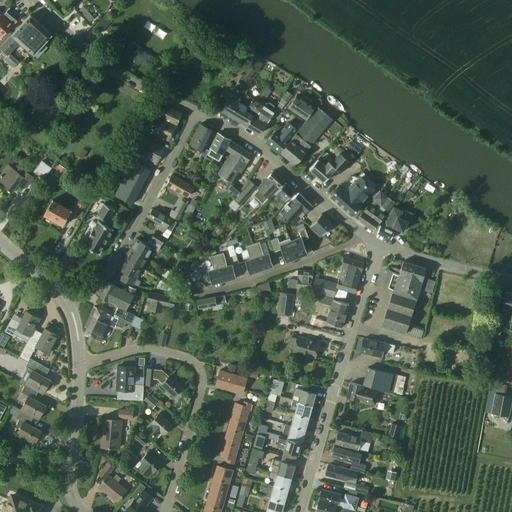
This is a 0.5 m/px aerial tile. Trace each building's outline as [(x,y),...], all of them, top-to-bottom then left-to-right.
[(0,46),(0,47),(12,34),(7,30),(20,16),(10,7),(3,13),(0,10),(0,46)] [(0,47),(0,46),(0,48),(7,55),(9,53),(10,54),(19,43),(21,45),(23,43),(34,54),(35,54),(44,43),(52,35),(30,14),(12,34),(0,47)] [(10,54),(9,53),(7,55),(3,59),(13,68),(19,61),(10,54)] [(248,80),(255,70),(250,66),(243,76),(248,80)] [(264,105),(263,105),(254,99),(245,93),(249,87),(239,80),(231,92),(241,98),(240,100),(239,102),(248,107),(246,110),(254,115),(247,126),(260,133),(267,124),(256,116),(264,105)] [(265,86),(259,95),(266,99),(272,91),(265,86)] [(70,87),(63,95),(71,102),(77,94),(70,87)] [(286,92),(282,99),(288,103),(292,95),(286,92)] [(239,102),(240,100),(228,93),(225,97),(228,99),(221,111),(247,126),(254,115),(246,110),(248,107),(239,102)] [(306,120),(315,107),(297,95),(289,108),(306,120)] [(274,112),(275,111),(274,106),(269,103),(264,104),(263,105),(264,105),(256,116),(267,124),(274,112)] [(169,140),(182,113),(166,105),(153,132),(169,140)] [(295,164),(306,152),(332,119),(318,107),(291,140),(281,152),(295,164)] [(201,156),(214,131),(201,123),(188,148),(201,156)] [(280,151),(297,130),(289,123),(279,134),(275,131),(267,141),(280,151)] [(224,154),(231,140),(218,133),(211,147),(208,151),(206,149),(202,155),(218,164),(224,154)] [(6,147),(11,151),(17,143),(11,138),(7,142),(9,143),(6,147)] [(156,164),(165,147),(149,139),(140,156),(156,164)] [(220,173),(225,176),(234,182),(252,153),(232,141),(227,149),(233,152),(220,173)] [(347,154),(335,167),(340,173),(345,177),(357,163),(347,154)] [(41,160),(33,172),(43,179),(52,168),(41,160)] [(130,204),(149,169),(133,160),(115,195),(130,204)] [(340,173),(335,167),(333,165),(329,169),(322,163),(314,173),(328,186),(340,173)] [(26,187),(33,177),(22,169),(19,174),(8,166),(0,176),(0,182),(12,191),(19,182),(26,187)] [(270,197),(285,180),(274,170),(259,187),(270,197)] [(187,196),(193,186),(172,175),(167,185),(187,196)] [(339,187),(331,196),(352,215),(360,206),(360,205),(375,189),(361,176),(345,192),(339,187)] [(283,196),(287,201),(297,191),(286,180),(274,193),(281,198),(283,196)] [(237,197),(242,190),(238,186),(232,193),(237,197)] [(242,190),(237,197),(234,200),(240,205),(248,196),(242,190)] [(370,205),(369,204),(357,220),(365,225),(377,210),(388,197),(380,190),(373,199),(374,200),(370,205)] [(299,191),(281,210),(294,223),(312,204),(299,191)] [(408,200),(413,194),(410,192),(409,191),(405,195),(404,197),(408,200)] [(77,205),(84,209),(91,196),(84,192),(77,205)] [(377,210),(365,225),(373,230),(385,215),(382,214),(386,209),(388,211),(395,202),(388,197),(377,210)] [(181,215),(187,203),(188,201),(183,198),(182,201),(181,200),(175,211),(172,209),(168,215),(179,221),(182,215),(181,215)] [(71,218),(75,212),(53,200),(44,215),(63,225),(68,216),(71,218)] [(113,230),(113,229),(106,225),(104,224),(101,223),(103,220),(107,222),(107,221),(112,210),(113,210),(102,204),(97,215),(96,215),(96,216),(100,218),(99,221),(97,220),(97,221),(93,230),(92,229),(88,236),(89,237),(84,245),(84,244),(84,245),(90,249),(92,250),(93,250),(99,254),(100,253),(99,253),(112,230),(113,230)] [(189,204),(185,212),(191,215),(195,207),(189,204)] [(380,226),(377,233),(390,239),(395,227),(403,231),(407,220),(400,217),(403,211),(393,207),(384,228),(380,226)] [(171,230),(176,222),(153,209),(148,217),(160,224),(157,228),(164,232),(166,228),(171,230)] [(310,225),(316,231),(318,229),(323,233),(333,223),(322,213),(310,225)] [(298,230),(300,237),(290,241),(297,258),(308,254),(303,241),(309,238),(304,227),(298,230)] [(200,234),(192,230),(189,235),(197,239),(200,234)] [(150,239),(161,245),(166,238),(155,232),(150,239)] [(281,249),(286,262),(297,258),(290,241),(280,245),(277,237),(271,240),(275,252),(281,249)] [(149,239),(146,244),(136,238),(132,244),(133,244),(131,249),(147,258),(153,248),(158,251),(161,245),(149,239)] [(253,244),(261,271),(273,267),(269,253),(264,255),(259,242),(253,244)] [(245,261),(249,275),(261,271),(253,244),(246,246),(250,260),(245,261)] [(125,259),(142,268),(147,258),(131,249),(129,252),(128,251),(125,257),(126,258),(125,259)] [(217,255),(224,282),(236,278),(233,265),(227,266),(224,253),(217,255)] [(311,291),(321,294),(321,292),(334,296),(337,287),(355,292),(358,282),(357,282),(360,271),(361,271),(365,258),(345,253),(342,265),(341,265),(339,271),(341,271),(338,283),(315,277),(311,291)] [(208,272),(212,285),(224,282),(217,255),(210,257),(213,270),(208,272)] [(141,281),(136,278),(142,268),(125,259),(123,263),(122,262),(118,268),(129,274),(125,281),(138,285),(141,281)] [(393,290),(402,293),(405,287),(408,280),(409,280),(415,264),(403,260),(401,268),(395,266),(393,271),(388,269),(382,286),(393,290)] [(415,264),(409,280),(405,294),(416,298),(426,267),(415,264)] [(166,269),(162,275),(166,278),(170,273),(166,269)] [(297,287),(303,288),(311,289),(312,270),(298,269),(297,279),(289,278),(288,286),(297,287)] [(195,277),(198,279),(202,276),(200,274),(195,270),(192,273),(195,277)] [(426,278),(423,290),(432,291),(434,279),(426,278)] [(160,279),(154,288),(171,291),(172,287),(160,279)] [(382,326),(403,332),(405,333),(408,323),(416,298),(405,294),(409,280),(408,280),(405,287),(402,293),(393,290),(382,326)] [(126,309),(134,294),(108,282),(100,297),(126,309)] [(269,282),(257,286),(260,296),(271,292),(269,282)] [(255,287),(245,290),(247,296),(257,293),(255,287)] [(303,288),(297,287),(294,306),(300,307),(303,288)] [(280,292),(277,312),(292,314),(295,294),(291,293),(291,290),(285,289),(285,293),(280,292)] [(161,311),(163,303),(173,306),(174,305),(176,306),(176,304),(180,305),(181,299),(149,291),(147,299),(151,301),(149,308),(161,311)] [(511,331),(511,292),(506,291),(502,308),(505,309),(501,330),(511,331)] [(334,298),(334,297),(334,296),(321,292),(321,294),(318,302),(331,306),(327,322),(342,326),(348,302),(334,298)] [(199,307),(225,302),(224,295),(197,299),(199,307)] [(109,315),(109,314),(94,307),(90,315),(105,323),(108,318),(111,320),(112,316),(109,315)] [(114,315),(119,317),(124,318),(127,312),(118,307),(114,315)] [(311,314),(295,309),(292,320),(308,324),(311,314)] [(17,329),(31,336),(40,319),(27,311),(20,323),(12,319),(5,332),(13,336),(17,329)] [(125,323),(130,325),(135,315),(127,312),(124,318),(119,317),(115,325),(116,326),(122,329),(125,323)] [(101,341),(108,325),(115,328),(116,326),(115,325),(119,317),(114,315),(113,317),(112,316),(111,320),(108,318),(105,323),(90,315),(85,326),(88,327),(85,333),(101,341)] [(144,319),(135,315),(130,324),(140,328),(144,319)] [(424,328),(408,323),(405,333),(422,337),(424,328)] [(38,340),(31,336),(20,357),(28,361),(30,358),(36,346),(49,353),(59,336),(45,328),(38,340)] [(1,332),(0,334),(0,344),(4,346),(9,336),(1,332)] [(157,343),(163,345),(166,335),(160,333),(157,343)] [(294,352),(315,358),(320,342),(298,336),(297,338),(290,336),(287,348),(294,350),(294,352)] [(393,353),(395,345),(364,338),(361,352),(382,357),(384,351),(393,353)] [(511,346),(506,346),(500,376),(501,376),(500,383),(511,384),(511,346)] [(52,382),(50,381),(50,380),(38,373),(43,365),(30,358),(28,361),(25,366),(27,367),(20,381),(25,384),(25,385),(38,392),(38,391),(43,394),(46,387),(48,388),(50,388),(52,387),(53,386),(53,383),(52,382)] [(128,400),(142,401),(143,385),(133,384),(134,367),(117,366),(117,367),(115,369),(115,373),(117,375),(116,390),(128,391),(128,400)] [(363,384),(393,392),(402,395),(404,387),(403,387),(406,377),(368,367),(363,384)] [(148,369),(146,385),(147,385),(153,386),(154,379),(155,369),(148,369)] [(229,389),(233,373),(220,369),(215,385),(229,389)] [(233,373),(229,389),(242,393),(247,377),(233,373)] [(178,392),(183,386),(170,374),(161,384),(173,396),(174,396),(175,397),(179,393),(178,392)] [(270,392),(280,395),(283,381),(273,378),(270,392)] [(347,397),(360,401),(359,402),(371,405),(371,404),(374,405),(378,390),(364,386),(351,382),(347,397)] [(28,396),(21,410),(33,417),(38,419),(45,406),(34,400),(38,392),(25,385),(21,392),(28,396)] [(295,387),(293,394),(300,395),(298,401),(312,405),(315,393),(302,389),(295,387)] [(143,400),(153,408),(158,402),(149,394),(150,393),(145,389),(143,400)] [(511,396),(495,393),(491,413),(509,417),(511,399),(511,396)] [(291,405),(297,407),(295,413),(308,417),(312,405),(298,401),(292,400),(291,405)] [(232,415),(246,419),(251,403),(244,401),(243,404),(236,402),(232,415)] [(33,417),(21,410),(12,405),(10,409),(18,414),(16,418),(19,419),(16,425),(20,428),(16,435),(34,445),(41,431),(29,425),(33,417)] [(118,418),(132,419),(133,410),(119,409),(118,418)] [(155,437),(160,432),(163,434),(172,423),(159,412),(145,428),(155,437)] [(295,413),(292,425),(305,429),(308,417),(295,413)] [(228,428),(242,433),(246,419),(232,415),(228,428)] [(119,441),(122,420),(106,418),(104,436),(103,436),(102,446),(109,447),(111,448),(111,447),(117,448),(118,440),(119,441)] [(397,439),(401,425),(391,423),(388,437),(397,439)] [(305,429),(292,425),(288,437),(302,441),(305,429)] [(224,441),(239,446),(242,433),(228,428),(224,441)] [(258,428),(253,446),(261,448),(264,438),(266,431),(258,428)] [(362,429),(360,437),(338,432),(335,443),(368,452),(370,443),(371,443),(374,433),(362,429)] [(133,436),(143,446),(149,440),(138,430),(133,436)] [(277,442),(286,445),(285,449),(298,453),(302,441),(288,437),(279,435),(277,442)] [(239,446),(224,441),(220,455),(227,457),(226,461),(233,463),(239,446)] [(335,443),(334,444),(331,456),(352,461),(349,469),(358,472),(364,473),(366,465),(359,463),(362,451),(335,443)] [(264,451),(253,448),(248,465),(256,467),(259,457),(262,457),(264,451)] [(157,466),(161,461),(149,450),(139,461),(142,463),(138,467),(148,476),(151,471),(152,472),(153,471),(155,473),(159,467),(157,466)] [(288,452),(286,460),(294,462),(296,454),(288,452)] [(273,464),(274,464),(271,472),(291,477),(295,464),(281,461),(281,462),(274,460),(273,464)] [(98,474),(104,479),(98,485),(117,501),(126,489),(118,482),(121,478),(116,474),(113,478),(109,475),(115,467),(108,461),(98,474)] [(355,482),(358,472),(349,469),(329,464),(326,474),(348,480),(355,482)] [(213,478),(229,483),(233,469),(217,465),(213,478)] [(274,485),(288,489),(291,477),(271,472),(270,477),(276,479),(274,485)] [(209,491),(225,496),(229,483),(213,478),(209,491)] [(369,486),(357,483),(355,491),(367,494),(369,486)] [(288,489),(274,485),(271,497),(284,501),(288,489)] [(239,494),(248,497),(250,489),(241,486),(239,494)] [(145,511),(148,509),(145,506),(153,497),(143,488),(135,498),(135,497),(126,509),(129,511),(145,511)] [(355,510),(356,506),(358,498),(356,497),(347,495),(345,494),(344,497),(343,498),(340,497),(340,496),(340,494),(322,489),(319,499),(352,509),(355,510)] [(358,492),(349,489),(347,495),(356,497),(358,492)] [(205,504),(221,509),(225,496),(209,491),(205,504)] [(3,511),(38,511),(40,508),(29,503),(29,504),(11,496),(6,507),(4,505),(1,510),(4,511),(3,511)] [(281,511),(284,501),(271,497),(267,509),(276,511),(281,511)] [(318,511),(342,511),(343,508),(319,501),(316,511),(318,511)]
